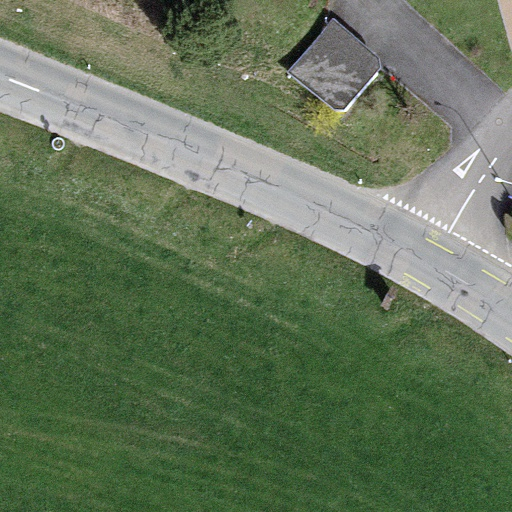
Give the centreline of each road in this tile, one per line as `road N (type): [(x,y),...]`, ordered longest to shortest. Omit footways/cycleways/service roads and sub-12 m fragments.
road 1 (tertiary): [(432,271),(251,184),(0,83)]
road 2 (residential): [(432,271),(511,145)]
